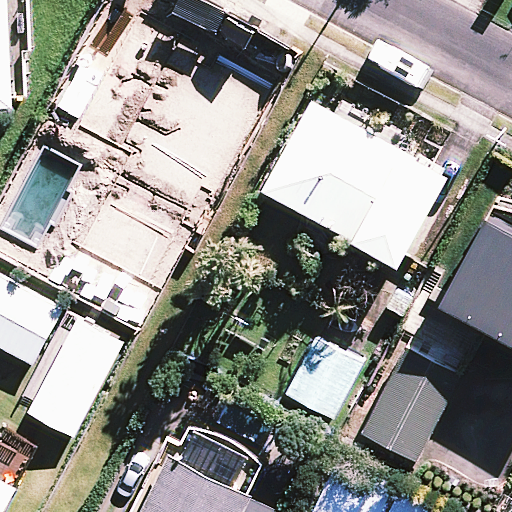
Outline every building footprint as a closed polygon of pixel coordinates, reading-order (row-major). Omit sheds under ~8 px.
[(0,0),(0,99),(21,99),(18,0),(0,0)] [(163,39),(176,14),(150,0),(119,0),(60,110),(120,142),(108,166),(170,200),(249,54),(196,25),(183,50),(163,39)] [(450,170),(315,98),(268,186),(403,259),(450,170)] [(511,213),(494,204),(447,294),(511,328),(511,213)] [(66,305),(0,269),(0,339),(36,359),(66,305)] [(75,426),(124,334),(79,310),(30,403),(75,426)] [(365,358),(319,334),(290,390),(337,414),(365,358)] [(410,359),(404,356),(366,429),(419,456),(456,383),(410,359)] [(268,453),(198,419),(184,448),(173,443),(139,511),(275,511),(281,499),(252,485),(268,453)] [(0,433),(0,511),(2,511),(8,502),(34,452),(0,433)] [(424,511),(435,490),(388,469),(368,511),(424,511)]
